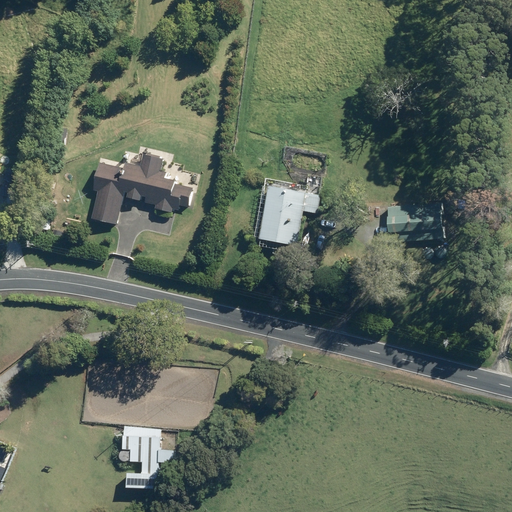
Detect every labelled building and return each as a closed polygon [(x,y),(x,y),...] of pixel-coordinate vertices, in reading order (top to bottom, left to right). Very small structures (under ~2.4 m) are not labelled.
[(166,172),(169,160),(149,155),(146,167),(132,164),(131,170),(105,163),(98,191),(103,192),(97,219),(122,225),(130,192),(135,193),(134,199),(147,202),(148,197),(152,198),(151,203),(160,206),(159,209),(177,214),(178,210),(184,211),(185,206),(194,208),(199,189),(182,185),(183,182),(171,179),(173,173),(166,172)] [(0,178),(0,204),(10,200),(0,178)] [(276,187),(266,240),(304,247),(311,213),(324,215),(328,197),(276,187)] [(449,240),(447,204),(393,207),(396,244),(449,240)] [(166,440),(129,438),(128,451),(136,452),(136,463),(148,464),(147,476),(164,477),(166,440)] [(166,452),(165,465),(180,465),(181,453),(166,452)]
